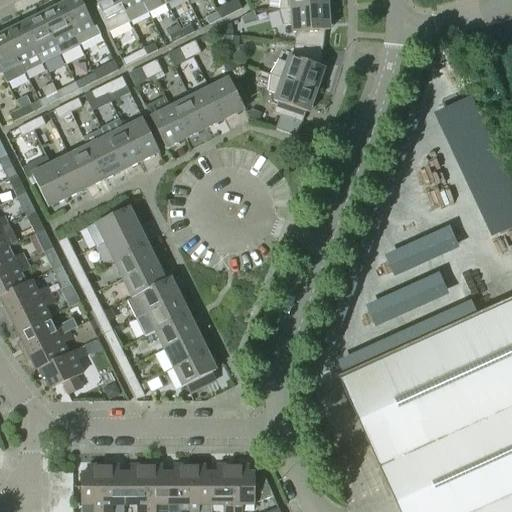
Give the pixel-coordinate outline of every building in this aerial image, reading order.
[(79,0),(70,0),(59,6),(78,46),(99,36),(94,26),(92,27),(79,0)] [(124,13),(117,0),(93,0),(96,5),(94,6),(107,34),(129,23),(124,13)] [(147,14),(140,0),(117,0),(124,13),(129,23),(147,14)] [(162,0),(140,0),(147,14),(166,5),(162,0)] [(236,0),(215,11),(216,14),(219,21),(241,10),(236,0)] [(279,0),(278,11),(327,8),(326,0),(279,0)] [(78,46),(59,6),(40,15),(60,55),(78,46)] [(327,8),(278,11),(282,27),(291,27),(291,34),(295,33),(293,46),(321,49),(324,32),(329,31),(327,8)] [(216,14),(205,19),(209,26),(219,21),(216,14)] [(60,55),(40,15),(22,24),(42,64),(60,55)] [(42,64),(22,24),(4,33),(19,64),(24,75),(24,73),(42,64)] [(232,37),(230,24),(214,32),(214,34),(232,37)] [(190,26),(179,32),(183,39),(194,33),(190,26)] [(179,32),(169,37),(172,44),(183,39),(179,32)] [(19,64),(4,33),(0,35),(0,71),(1,73),(6,84),(24,75),(19,64)] [(194,42),(187,46),(193,58),(200,54),(194,42)] [(154,45),(143,50),(146,57),(157,52),(154,45)] [(187,46),(178,50),(185,62),(193,58),(187,46)] [(277,61),(269,75),(316,92),(324,69),(319,67),(321,49),(293,46),(291,58),(288,57),(286,64),(277,61)] [(143,50),(121,61),(125,68),(146,57),(143,50)] [(181,63),(175,51),(167,55),(173,67),(181,63)] [(238,66),(220,59),(228,77),(238,66)] [(140,69),(139,69),(146,82),(147,82),(154,78),(154,77),(162,73),(156,61),(140,69)] [(114,63),(92,74),(93,75),(96,82),(107,76),(118,71),(114,63)] [(139,69),(128,75),(135,88),(146,82),(139,69)] [(82,80),(75,84),(78,91),(86,87),(96,82),(93,75),(82,80)] [(269,75),(267,92),(275,95),(273,102),(276,103),(272,114),(279,117),(274,130),(295,137),(300,124),(301,124),(305,113),(308,114),(316,92),(269,75)] [(121,78),(102,87),(106,96),(110,104),(129,94),(121,78)] [(228,79),(208,89),(224,121),(243,111),(228,79)] [(67,87),(56,93),(60,100),(70,95),(67,87)] [(102,87),(89,94),(93,102),(106,96),(102,87)] [(208,89),(188,99),(204,130),(224,121),(208,89)] [(56,93),(39,102),(42,109),(60,100),(56,93)] [(188,99),(169,108),(185,140),(204,130),(188,99)] [(76,100),(65,105),(69,114),(80,108),(76,100)] [(30,105),(19,110),(22,117),(33,112),(30,105)] [(65,105),(53,111),(57,120),(69,114),(65,105)] [(169,108),(149,118),(165,150),(185,140),(169,108)] [(12,123),(22,117),(19,110),(8,116),(12,123)] [(40,118),(29,123),(33,132),(44,126),(40,118)] [(142,121),(123,130),(139,163),(158,153),(142,121)] [(119,122),(101,131),(102,134),(105,139),(121,172),(139,163),(123,130),(119,122)] [(29,123),(16,130),(20,138),(33,132),(29,123)] [(101,131),(82,140),(86,148),(102,181),(121,172),(105,139),(102,134),(101,131)] [(86,148),(68,157),(84,190),(102,181),(86,148)] [(45,157),(21,169),(26,180),(32,177),(47,208),(66,199),(50,166),(45,157)] [(68,157),(50,166),(66,199),(84,190),(68,157)] [(11,165),(11,166),(2,170),(8,181),(16,177),(17,176),(11,165)] [(16,177),(8,181),(17,199),(25,195),(26,195),(17,176),(16,177)] [(29,201),(20,205),(25,217),(34,213),(35,212),(29,201)] [(95,225),(86,229),(95,248),(104,243),(137,227),(127,208),(95,225)] [(34,213),(25,217),(34,235),(42,231),(34,213)] [(7,225),(0,228),(0,251),(6,248),(16,244),(11,233),(7,225)] [(137,227),(104,243),(113,262),(146,246),(137,227)] [(43,253),(51,249),(42,231),(34,235),(43,253)] [(65,239),(57,243),(64,257),(72,253),(65,239)] [(146,246),(113,262),(122,280),(155,264),(146,246)] [(0,274),(25,262),(21,254),(11,259),(6,248),(0,251),(0,274)] [(60,267),(51,249),(43,253),(52,271),(60,267)] [(25,262),(0,274),(0,297),(0,298),(0,297),(24,285),(19,275),(29,270),(25,262)] [(77,262),(69,266),(76,280),(84,276),(77,262)] [(155,264),(122,280),(131,298),(131,299),(137,296),(136,296),(137,296),(164,282),(163,282),(155,264)] [(69,286),(60,267),(52,271),(61,290),(69,286)] [(84,276),(76,280),(85,298),(93,295),(84,276)] [(131,298),(126,301),(135,319),(145,314),(178,298),(169,279),(163,282),(164,282),(137,296),(136,296),(137,296),(131,299),(131,298)] [(24,285),(0,297),(0,298),(4,306),(0,308),(0,309),(4,318),(49,296),(45,288),(35,292),(30,282),(24,285)] [(49,296),(4,318),(9,327),(13,325),(18,334),(48,319),(43,309),(53,304),(49,296)] [(145,314),(135,319),(144,338),(154,332),(187,316),(178,298),(145,314)] [(397,511),(511,511),(511,298),(337,378),(397,511)] [(95,300),(87,304),(94,317),(102,313),(95,300)] [(102,313),(94,317),(100,329),(108,325),(102,313)] [(187,316),(154,332),(163,351),(196,335),(187,316)] [(23,343),(18,345),(22,354),(67,332),(67,333),(76,329),(72,321),(54,330),(53,329),(48,319),(18,334),(23,343)] [(67,332),(22,354),(27,364),(31,361),(36,371),(41,369),(40,368),(67,355),(66,355),(61,345),(71,340),(67,333),(67,332)] [(196,335),(163,351),(173,369),(205,353),(196,335)] [(114,338),(106,341),(112,353),(120,349),(114,338)] [(67,355),(40,368),(41,369),(51,390),(61,385),(67,395),(81,388),(76,377),(81,375),(75,362),(84,357),(80,348),(66,355),(67,355)] [(120,349),(112,353),(117,364),(125,360),(120,349)] [(205,353),(173,369),(182,388),(185,386),(189,395),(189,396),(211,386),(206,376),(212,373),(214,372),(205,353)] [(132,374),(124,378),(130,390),(138,386),(132,374)] [(138,386),(130,390),(135,400),(143,397),(138,386)] [(102,511),(102,467),(86,467),(86,474),(80,474),(80,506),(92,506),(92,511),(102,511)] [(124,506),(124,474),(118,474),(118,467),(102,467),(102,511),(111,511),(112,506),(124,506)] [(145,511),(145,486),(145,467),(129,467),(129,474),(124,474),(124,506),(136,506),(135,511),(145,511)] [(166,511),(167,474),(161,474),(161,467),(145,467),(145,486),(145,511),(166,511)] [(188,511),(188,467),(172,467),(172,474),(167,474),(166,511),(188,511)] [(210,511),(210,506),(210,474),(205,474),(205,467),(188,467),(188,511),(210,511)] [(210,474),(210,506),(222,506),(222,511),(231,511),(232,467),(215,467),(215,474),(210,474)] [(248,474),(248,467),(232,467),(231,511),(241,511),(241,506),(254,506),(254,505),(272,497),(263,477),(254,477),(254,474),(248,474)] [(48,486),(72,486),(72,473),(48,473),(48,486)] [(48,498),(72,498),(72,486),(48,486),(48,498)] [(72,498),(48,498),(48,510),(72,510),(72,498)]
